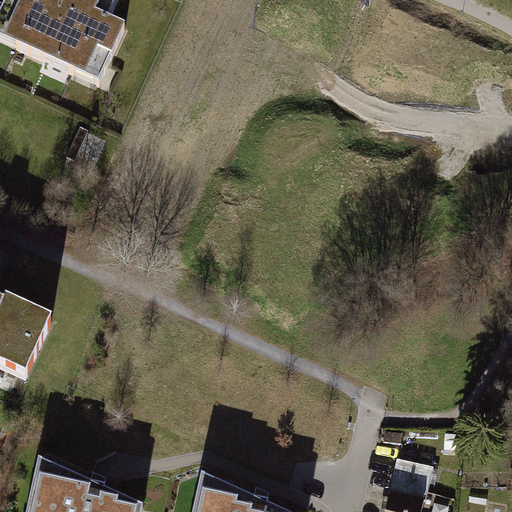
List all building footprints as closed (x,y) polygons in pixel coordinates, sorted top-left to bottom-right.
[(8,0),(0,17),(0,56),(96,101),(126,37),(109,29),(122,0),(8,0)] [(89,134),(80,130),(68,157),(77,161),(89,134)] [(57,314),(0,288),(0,367),(27,379),(57,314)] [(37,460),(26,511),(142,511),(100,491),(37,460)] [(281,511),(258,501),(202,474),(193,511),(281,511)] [(424,511),(426,507),(388,498),(385,511),(424,511)]
